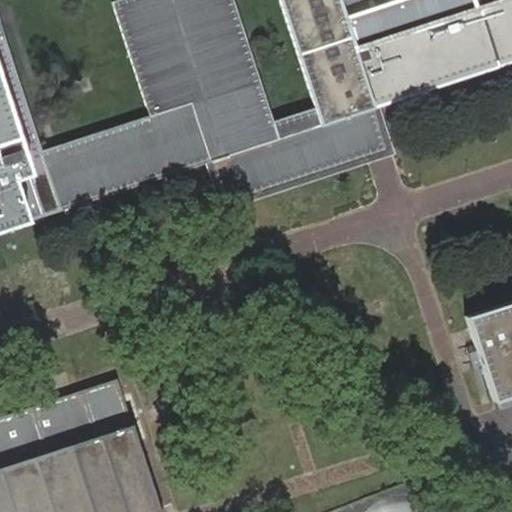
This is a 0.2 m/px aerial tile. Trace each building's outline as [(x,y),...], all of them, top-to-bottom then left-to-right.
[(511,0),(277,0),(314,109),(266,124),(225,0),(122,0),(107,5),(143,119),(37,153),(0,39),(0,228),(57,211),(204,164),(223,158),(229,179),(236,201),(362,162),(354,139),(346,116),(368,109),(511,62),(511,0)] [(384,155),(368,109),(346,116),(354,139),(362,162),(384,155)] [(223,158),(204,164),(217,208),(236,201),(229,179),(223,158)] [(511,303),(464,320),(492,402),(511,395),(511,303)] [(114,383),(0,416),(0,511),(156,511),(133,440),(114,383)]
